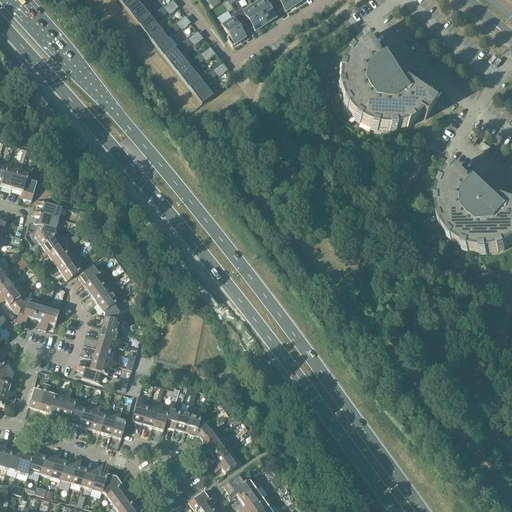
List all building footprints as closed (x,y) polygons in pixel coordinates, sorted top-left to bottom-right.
[(116,0),(126,12),(136,5),(136,4),(132,0),(116,0)] [(136,5),(126,12),(139,28),(148,20),(140,10),(153,0),(140,0),(136,4),(136,5)] [(260,0),(252,6),(265,27),(272,22),(271,22),(275,20),(273,16),(278,13),(269,0),(260,0)] [(269,0),(278,13),(282,10),(285,14),(295,7),(290,0),(269,0)] [(241,10),(235,14),(248,33),(252,30),(255,33),(265,27),(252,6),(243,12),(241,10)] [(163,8),(148,20),(149,20),(148,20),(139,28),(151,44),(161,36),(160,35),(153,26),(168,14),(163,8)] [(248,33),(235,14),(229,18),(231,19),(221,26),(229,38),(226,39),(232,48),(242,42),(241,41),(245,39),(242,36),(248,33)] [(176,23),(160,35),(161,36),(151,44),(164,59),(173,52),(173,51),(165,42),(181,29),(176,23)] [(164,59),(176,75),(186,67),(185,67),(178,57),(193,45),(188,39),(173,51),(173,52),(164,59)] [(400,93),(367,42),(360,46),(351,54),(347,59),(341,70),(340,76),(339,88),(340,95),(343,106),(347,112),(354,121),(360,125),(369,130),(377,132),(387,133),(393,132),(397,131),(404,129),(411,126),(416,121),(420,118),(425,121),(435,107),(405,86),(400,93)] [(176,75),(188,91),(198,83),(198,82),(190,73),(205,61),(200,55),(185,67),(186,67),(176,75)] [(198,83),(188,91),(201,107),(211,99),(202,89),(218,76),(213,70),(198,82),(198,83)] [(470,143),(474,146),(478,141),(473,138),(470,143)] [(490,149),(482,144),(479,149),(487,154),(490,149)] [(0,187),(1,188),(9,162),(5,161),(3,169),(0,168),(0,187)] [(1,188),(12,191),(17,173),(10,171),(13,163),(9,162),(1,188)] [(17,173),(12,191),(21,194),(22,194),(27,176),(21,174),(23,166),(19,165),(17,173)] [(499,212),(455,170),(449,176),(442,185),(440,192),(437,203),(437,210),(439,221),(440,224),(442,229),(447,238),(452,243),(461,249),(468,252),(479,255),(486,255),(498,253),(504,250),(511,245),(511,207),(502,203),(499,212)] [(22,194),(21,194),(20,200),(31,203),(36,185),(29,183),(32,175),(27,174),(27,176),(22,194)] [(42,209),(40,215),(40,216),(58,221),(62,210),(35,203),(34,207),(42,209)] [(39,220),(37,226),(55,232),(58,221),(40,216),(40,215),(32,213),(31,217),(39,220)] [(34,238),(41,248),(56,236),(55,234),(55,232),(37,226),(34,238)] [(41,248),(47,257),(69,241),(67,237),(60,242),(56,236),(41,248)] [(47,257),(53,265),(69,254),(65,249),(72,244),(69,241),(47,257)] [(73,260),(69,254),(53,265),(60,274),(82,258),(80,255),(73,260)] [(84,261),(82,258),(60,274),(66,283),(82,272),(78,266),(84,261)] [(77,279),(84,288),(106,272),(104,269),(97,274),(93,268),(77,279)] [(0,287),(11,279),(5,270),(0,274),(0,287)] [(90,297),(106,286),(102,280),(108,276),(106,272),(84,288),(90,297)] [(0,300),(18,288),(11,279),(0,287),(0,300)] [(90,297),(96,306),(119,290),(116,287),(110,291),(106,286),(90,297)] [(0,305),(5,302),(12,313),(20,307),(26,309),(28,300),(26,299),(18,288),(0,300),(0,305)] [(96,306),(103,315),(119,304),(114,298),(121,293),(119,290),(96,306)] [(27,319),(33,321),(39,303),(28,300),(26,309),(20,307),(12,313),(14,316),(18,317),(15,325),(25,327),(27,319)] [(38,331),(42,332),(49,306),(39,303),(33,321),(40,323),(38,331)] [(104,317),(104,320),(122,325),(125,313),(119,304),(103,315),(104,317)] [(49,306),(42,332),(45,333),(48,326),(55,328),(60,309),(49,306)] [(104,320),(101,330),(119,335),(121,329),(129,331),(130,327),(122,325),(104,320)] [(0,344),(3,342),(5,345),(9,342),(7,340),(10,337),(5,330),(2,333),(3,335),(0,337),(0,344)] [(101,330),(98,341),(124,348),(125,344),(117,342),(119,335),(101,330)] [(124,348),(98,341),(95,351),(113,356),(115,350),(123,352),(124,348)] [(95,351),(92,361),(118,369),(119,365),(111,363),(113,356),(95,351)] [(0,357),(0,371),(6,367),(2,361),(9,356),(6,353),(0,357)] [(92,361),(89,371),(89,372),(102,376),(107,378),(109,370),(117,373),(118,369),(92,361)] [(6,367),(0,371),(0,396),(15,401),(16,397),(8,394),(13,376),(6,367)] [(89,372),(89,371),(76,368),(75,372),(83,374),(81,381),(99,387),(102,376),(89,372)] [(39,412),(46,386),(43,385),(40,393),(33,391),(28,409),(39,412)] [(39,412),(49,415),(54,397),(48,395),(50,387),(46,386),(39,412)] [(59,419),(67,392),(63,391),(61,399),(54,397),(49,415),(59,419)] [(75,403),(69,401),(71,393),(67,392),(59,419),(69,421),(70,422),(75,403)] [(15,401),(0,396),(0,407),(4,409),(6,402),(14,404),(15,401)] [(142,427),(147,409),(141,407),(143,399),(139,398),(131,424),(142,427)] [(68,426),(79,429),(84,411),(78,409),(80,401),(76,400),(75,403),(70,422),(69,421),(68,426)] [(167,415),(164,429),(174,432),(180,413),(173,411),(175,403),(171,402),(167,415)] [(152,430),(160,404),(156,403),(154,411),(147,409),(142,427),(152,430)] [(164,429),(167,415),(161,413),(164,405),(160,404),(152,430),(163,433),(164,429)] [(79,429),(89,432),(97,406),(93,405),(91,413),(84,411),(79,429)] [(97,406),(89,432),(100,435),(105,417),(98,415),(101,407),(97,406)] [(180,413),(174,432),(185,435),(192,408),(188,407),(186,415),(180,413)] [(185,435),(195,438),(200,419),(194,417),(196,409),(192,408),(185,435)] [(118,412),(114,411),(112,419),(105,417),(100,435),(110,438),(118,412)] [(118,412),(110,438),(121,442),(126,423),(119,421),(122,413),(118,412)] [(198,438),(199,441),(215,430),(209,422),(200,419),(195,438),(198,438)] [(197,451),(199,454),(221,438),(215,430),(199,441),(203,446),(197,451)] [(208,453),(212,458),(228,447),(221,438),(199,454),(201,458),(208,453)] [(7,444),(4,443),(0,455),(0,470),(6,472),(12,454),(5,452),(7,444)] [(29,474),(39,477),(44,459),(37,457),(40,449),(35,447),(32,460),(28,474),(29,474)] [(209,469),(212,472),(234,456),(228,447),(212,458),(216,464),(209,469)] [(18,456),(12,454),(6,472),(17,475),(24,449),(20,448),(18,456)] [(27,478),(29,474),(28,474),(32,460),(26,458),(28,450),(24,449),(17,475),(27,478)] [(39,477),(49,480),(57,454),(53,453),(51,461),(44,459),(39,477)] [(49,480),(60,483),(65,465),(59,463),(61,455),(57,454),(49,480)] [(240,465),(234,456),(212,472),(214,475),(221,470),(225,476),(240,465)] [(60,483),(70,486),(78,460),(74,459),(72,467),(65,465),(60,483)] [(70,486),(81,489),(86,471),(79,469),(82,461),(78,460),(70,486)] [(81,489),(91,492),(99,466),(95,465),(92,473),(86,471),(81,489)] [(91,492),(101,495),(107,477),(100,475),(102,467),(99,466),(91,492)] [(116,479),(107,477),(101,495),(104,496),(106,498),(121,487),(116,479)] [(222,488),(228,497),(229,498),(249,483),(251,482),(249,478),(242,483),(238,477),(222,488)] [(236,497),(240,503),(255,491),(249,483),(229,498),(228,497),(227,498),(229,502),(236,497)] [(106,498),(112,507),(134,491),(132,488),(125,493),(121,487),(106,498)] [(112,507),(115,511),(123,511),(134,505),(130,499),(137,495),(134,491),(112,507)] [(238,511),(245,511),(262,500),(255,491),(240,503),(244,508),(238,511)] [(187,505),(192,511),(197,511),(216,498),(214,495),(207,500),(203,494),(187,505)] [(197,511),(215,511),(216,511),(212,506),(219,502),(216,498),(197,511)] [(264,511),(268,509),(262,500),(245,511),(264,511)]
